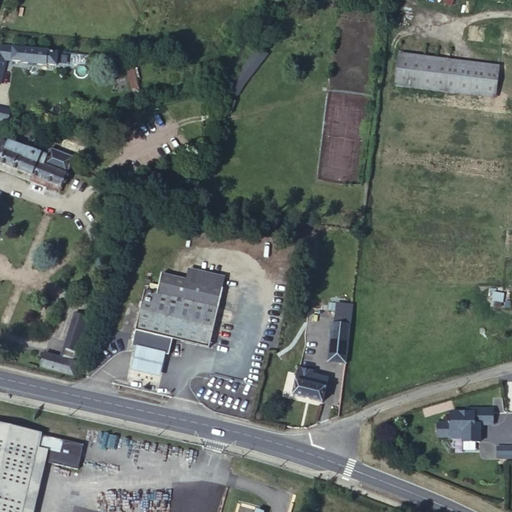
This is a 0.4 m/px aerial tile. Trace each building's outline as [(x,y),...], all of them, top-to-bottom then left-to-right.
[(58,52),(0,45),(0,58),(5,59),(21,61),(21,63),(47,66),(47,64),(57,65),(58,52)] [(267,54),(258,47),(240,71),(236,77),(228,89),(238,95),(243,87),(244,84),(267,54)] [(445,91),(449,65),(398,59),(395,85),(445,91)] [(138,87),(134,65),(127,67),(131,89),(138,87)] [(498,72),(449,65),(445,91),(495,98),(498,72)] [(234,102),(225,97),(219,108),(228,113),(234,102)] [(0,121),(11,123),(12,110),(0,108),(0,121)] [(145,109),(118,114),(118,120),(120,120),(122,132),(132,130),(130,118),(145,115),(145,109)] [(50,148),(74,157),(80,159),(85,146),(61,137),(54,138),(50,148)] [(60,192),(73,160),(74,157),(50,148),(50,149),(47,155),(8,140),(7,141),(0,138),(0,163),(31,175),(29,180),(60,192)] [(417,173),(481,179),(483,164),(498,165),(497,168),(504,169),(505,161),(429,155),(429,156),(418,156),(417,173)] [(161,273),(157,293),(145,290),(132,346),(137,347),(166,354),(169,355),(173,339),(209,347),(225,277),(189,268),(186,279),(161,273)] [(337,303),(335,322),(338,323),(351,324),(354,304),(337,303)] [(74,312),(63,347),(76,351),(87,316),(74,312)] [(327,361),(346,363),(351,324),(338,323),(335,322),(332,322),(327,361)] [(63,347),(60,357),(73,360),(76,351),(63,347)] [(162,369),(166,354),(137,347),(133,363),(131,371),(160,378),(162,369)] [(73,360),(60,357),(45,352),(42,365),(74,374),(77,362),(73,360)] [(299,367),(297,374),(311,378),(312,374),(313,370),(299,367)] [(297,374),(292,395),(323,401),(328,378),(312,374),(311,378),(297,374)] [(492,408),(473,408),(473,412),(466,411),(450,411),(450,421),(446,421),(446,422),(437,422),(437,435),(450,435),(450,437),(462,437),(462,441),(479,441),(479,428),(476,428),(477,424),(479,424),(492,424),(492,408)] [(0,425),(0,511),(24,511),(40,447),(52,450),(49,462),(79,469),(84,444),(0,425)] [(498,459),(511,458),(511,445),(498,446),(498,459)]
